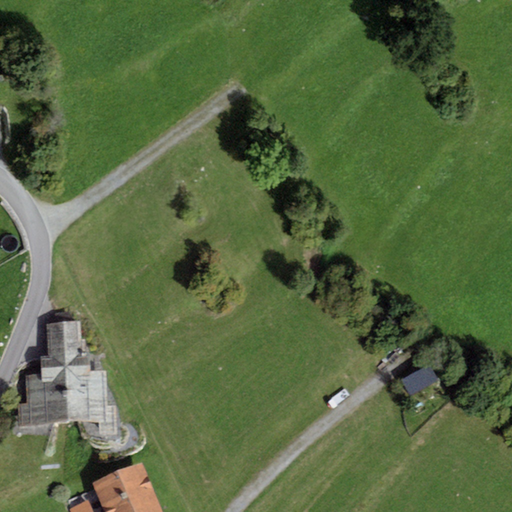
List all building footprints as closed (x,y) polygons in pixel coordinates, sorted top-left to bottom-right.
[(63,323),(67,424),(100,422),(108,422),(107,407),(106,371),(91,371),(90,349),(85,349),(85,339),(82,339),(81,322),(63,323)] [(19,426),(67,424),(63,323),(47,323),(49,357),(41,358),(41,374),(24,374),(26,406),(18,407),(19,426)] [(415,408),(442,396),(435,379),(408,391),(415,408)] [(115,407),(107,407),(108,422),(100,422),(101,437),(116,436),(115,407)] [(162,511),(142,464),(92,485),(103,511),(162,511)] [(98,511),(93,499),(69,511),(98,511)]
